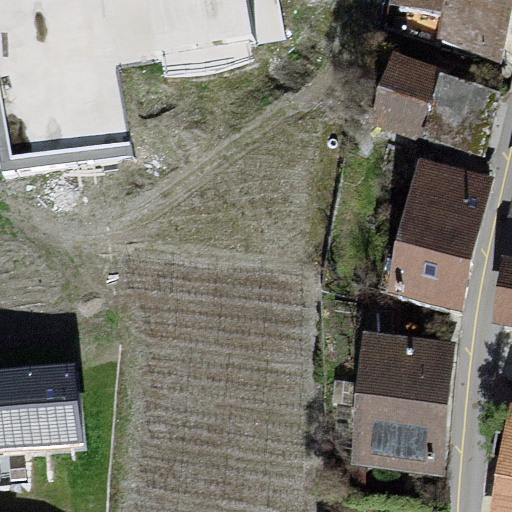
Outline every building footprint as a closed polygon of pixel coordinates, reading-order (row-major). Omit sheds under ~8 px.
[(488,58),(501,0),(404,0),(402,13),(450,23),(445,45),(488,58)] [(428,140),(444,84),(401,69),(381,126),(428,140)] [(0,88),(0,146),(4,169),(6,179),(95,163),(94,159),(121,154),(115,118),(88,122),(79,74),(47,80),(1,88),(0,88)] [(445,83),(444,84),(428,140),(485,157),(500,98),(445,83)] [(422,152),(428,140),(381,126),(360,117),(353,135),(422,152)] [(383,146),(375,170),(385,174),(393,150),(383,146)] [(462,315),(489,190),(428,178),(400,300),(462,315)] [(447,357),(411,354),(377,351),(368,461),(438,466),(447,357)] [(0,379),(0,465),(85,462),(80,375),(0,379)] [(511,511),(511,483),(510,484),(502,510),(501,511),(511,511)]
